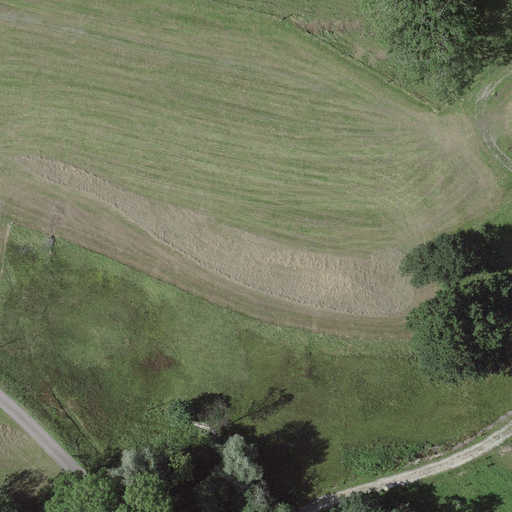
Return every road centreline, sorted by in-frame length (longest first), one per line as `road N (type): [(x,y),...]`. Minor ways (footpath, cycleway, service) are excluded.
road 1 (track): [(313,511),(339,495),(432,476),(511,433)]
road 2 (track): [(0,401),(114,511)]
